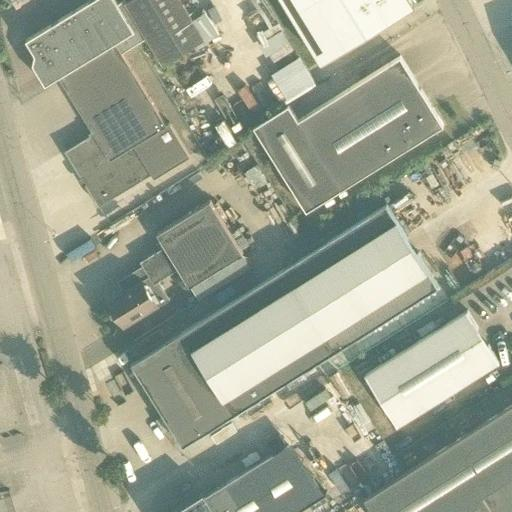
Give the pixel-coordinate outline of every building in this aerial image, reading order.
[(202,37),(179,0),(124,0),(119,4),(116,0),(91,0),(27,39),(35,54),(33,64),(46,84),(60,76),(77,105),(133,71),(122,52),(148,37),(163,61),(202,37)] [(283,0),(320,62),(415,5),(412,0),(283,0)] [(444,125),(401,56),(295,119),(287,106),(255,126),(305,206),(444,125)] [(167,124),(133,71),(77,105),(94,133),(66,151),(99,206),(152,174),(155,178),(190,156),(170,122),(167,124)] [(226,117),(206,128),(218,151),(239,140),(226,117)] [(209,199),(158,232),(167,246),(148,257),(151,260),(143,265),(150,276),(154,283),(158,280),(179,267),(192,286),(243,252),(209,199)] [(184,445),(337,346),(437,281),(385,200),(132,362),(184,445)] [(123,326),(158,304),(144,279),(108,301),(123,326)] [(400,422),(500,362),(468,310),(369,373),(400,422)] [(294,511),(325,492),(378,459),(328,378),(257,422),(275,451),(207,494),(205,490),(170,511),(294,511)] [(511,511),(511,404),(364,499),(372,511),(511,511)]
